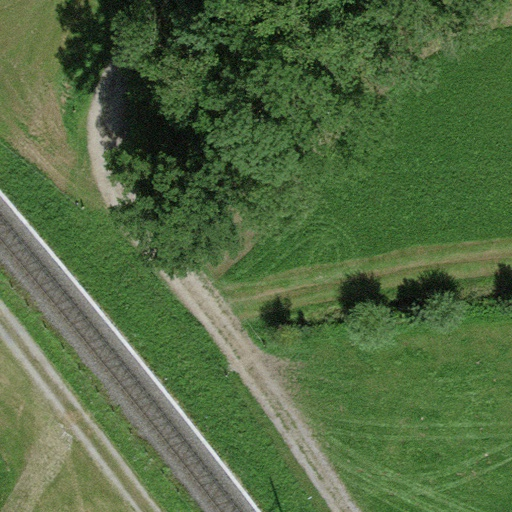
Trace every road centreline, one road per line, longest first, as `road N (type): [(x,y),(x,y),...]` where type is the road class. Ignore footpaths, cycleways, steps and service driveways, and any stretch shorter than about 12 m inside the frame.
road 1 (track): [(157,0),(102,113),(112,215),(324,511)]
road 2 (track): [(0,316),(139,511)]
